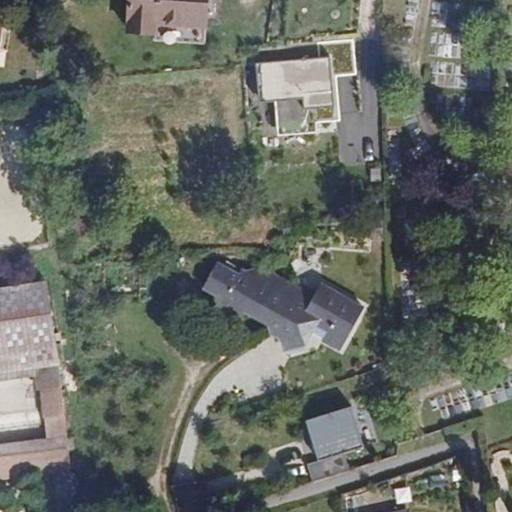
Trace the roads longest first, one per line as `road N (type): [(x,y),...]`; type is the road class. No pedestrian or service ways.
road 1 (residential): [(474,511),(466,439),(245,511)]
road 2 (unknown): [(368,0),(367,166)]
